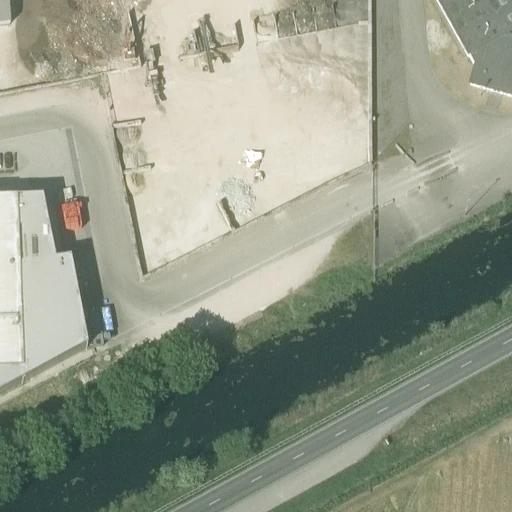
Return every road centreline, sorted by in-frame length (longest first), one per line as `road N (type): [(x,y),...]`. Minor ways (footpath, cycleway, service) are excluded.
road 1 (unclassified): [(0,127),(61,115),(85,125),(124,301),(152,310),(371,192),(445,134),(416,73),(410,0)]
road 2 (primary): [(200,511),(511,342)]
